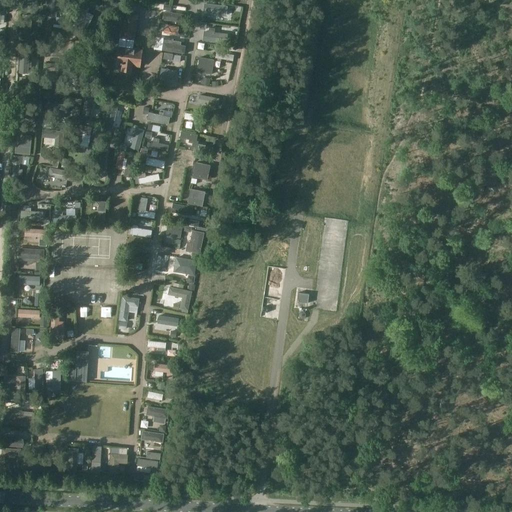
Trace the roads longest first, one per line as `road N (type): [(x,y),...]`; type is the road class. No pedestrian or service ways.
road 1 (unknown): [(313,217),(282,357),(263,501)]
road 2 (secondary): [(276,511),(0,497)]
